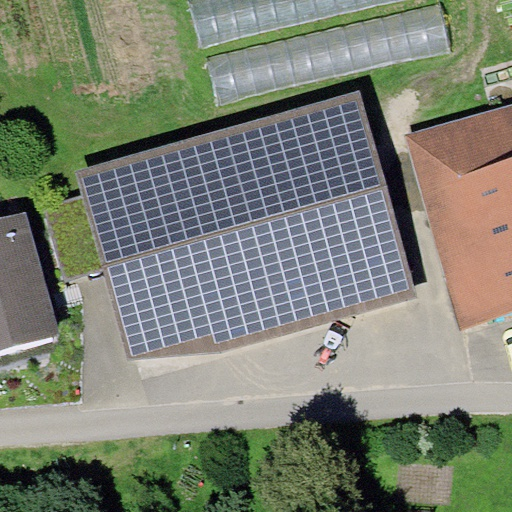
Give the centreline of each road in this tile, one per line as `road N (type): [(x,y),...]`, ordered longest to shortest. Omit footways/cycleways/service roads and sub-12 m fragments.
road 1 (residential): [(511,402),(0,429)]
road 2 (track): [(467,365),(400,102)]
